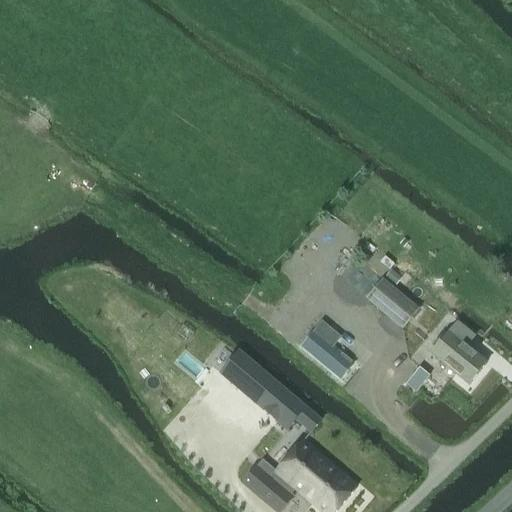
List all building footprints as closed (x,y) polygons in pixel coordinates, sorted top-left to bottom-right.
[(401,330),(417,311),(382,282),(366,300),(401,330)] [(322,322),(300,348),(340,381),(354,365),(333,347),(341,338),(322,322)] [(457,324),(431,356),(468,386),(486,365),(465,348),(474,337),(457,324)] [(239,351),(219,375),(288,433),(296,423),(310,435),(322,422),(239,351)] [(419,369),(406,385),(416,393),(429,377),(419,369)] [(256,467),(241,485),(273,511),(283,511),(294,500),(290,496),(294,492),(317,511),(335,511),(355,489),(301,443),(270,479),(256,467)]
